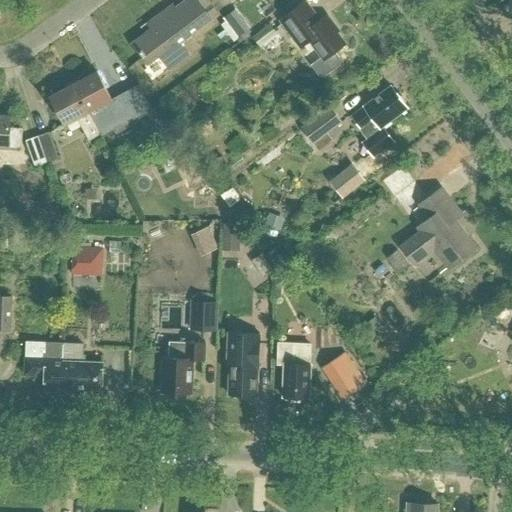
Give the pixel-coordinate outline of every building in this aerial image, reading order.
[(174,4),(148,23),(152,28),(133,42),(144,56),(147,60),(157,52),(170,69),(189,55),(180,42),(212,19),(197,0),(186,0),(176,8),(174,4)] [(280,20),(301,48),(310,41),(322,57),(312,65),(319,75),(325,76),(340,65),(341,59),(335,52),(346,44),(337,32),(339,31),(327,15),(320,20),(306,1),(280,20)] [(254,37),(262,47),(279,34),(271,23),(254,37)] [(98,72),(74,84),(99,134),(100,134),(103,138),(153,110),(153,109),(152,110),(139,85),(140,85),(139,84),(111,99),(98,72)] [(74,84),(50,96),(65,125),(78,118),(89,139),(99,134),(74,84)] [(363,143),(374,156),(393,141),(382,127),(407,108),(405,105),(405,101),(402,97),(398,96),(391,86),(364,106),(364,107),(351,116),(368,139),(363,143)] [(326,107),(297,130),(311,148),(340,125),(326,107)] [(0,114),(0,147),(22,148),(23,128),(11,127),(11,115),(0,114)] [(49,131),(37,135),(47,162),(59,158),(49,131)] [(37,135),(26,139),(36,166),(47,162),(37,135)] [(441,189),(421,204),(431,218),(419,227),(422,231),(402,246),(414,262),(435,247),(450,267),(474,248),(452,219),(459,213),(441,189)] [(265,228),(281,233),(286,218),(270,213),(265,228)] [(225,223),(223,250),(240,251),(242,224),(225,223)] [(72,274),(104,276),(105,246),(73,245),(72,274)] [(0,294),(0,329),(12,330),(13,295),(0,294)] [(189,332),(215,333),(216,304),(190,303),(189,332)] [(258,369),(260,334),(228,333),(227,364),(230,364),(229,395),(232,395),(235,397),(242,397),(244,395),(256,396),(257,369),(258,369)] [(50,393),(64,394),(64,342),(26,340),(25,374),(45,375),(45,381),(46,381),(45,390),(46,390),(50,393)] [(165,392),(167,394),(175,394),(177,392),(191,393),(193,359),(205,359),(205,343),(169,341),(169,357),(164,357),(162,392),(165,392)] [(64,342),(64,394),(69,391),(70,391),(70,388),(102,389),(103,363),(83,362),(83,343),(64,342)] [(298,400),(304,400),(306,398),(309,398),(310,364),(310,344),(278,343),(278,364),(285,364),(284,397),(296,397),(298,400)] [(340,357),(325,367),(330,376),(334,374),(348,395),(364,385),(350,363),(346,366),(340,357)] [(437,511),(438,504),(426,504),(423,501),(418,501),(415,503),(407,503),(407,511),(437,511)]
